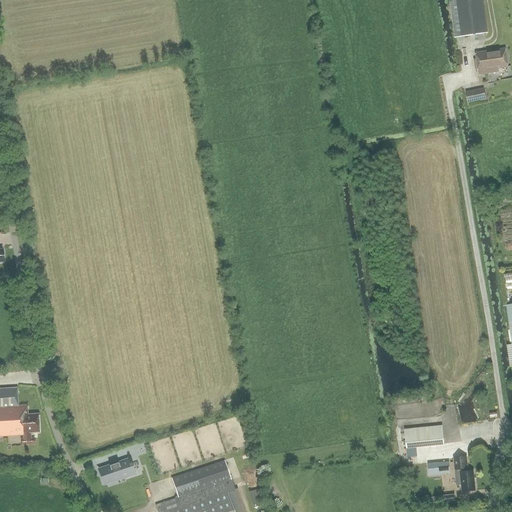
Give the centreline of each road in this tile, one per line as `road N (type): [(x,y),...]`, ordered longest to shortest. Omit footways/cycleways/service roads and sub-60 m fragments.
road 1 (unclassified): [(94,511),(51,421),(0,155)]
road 2 (unclassified): [(507,436),(448,89)]
